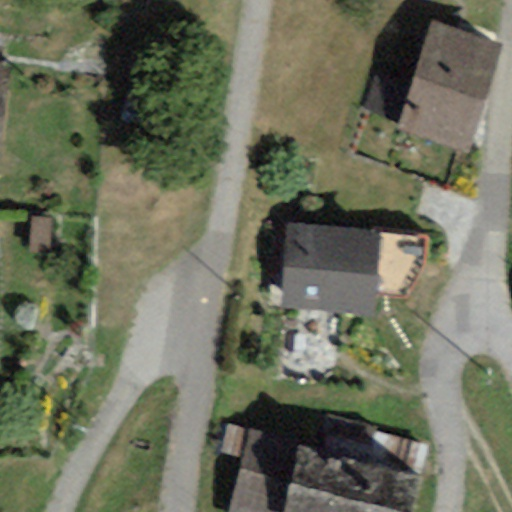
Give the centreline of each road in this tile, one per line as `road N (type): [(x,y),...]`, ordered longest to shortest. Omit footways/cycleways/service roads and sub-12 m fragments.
road 1 (residential): [(180,511),(250,0)]
road 2 (residential): [(511,33),(481,294)]
road 3 (residential): [(481,294),(443,361),(446,511)]
